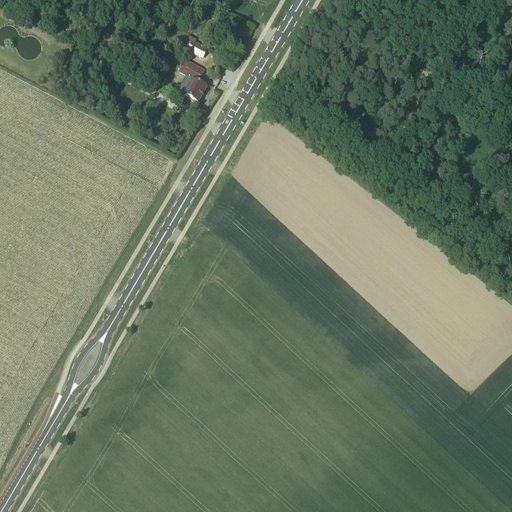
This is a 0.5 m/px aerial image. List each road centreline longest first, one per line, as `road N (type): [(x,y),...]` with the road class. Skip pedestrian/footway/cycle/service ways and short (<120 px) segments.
road 1 (primary): [(116,316),(302,0)]
road 2 (track): [(332,0),(511,138)]
